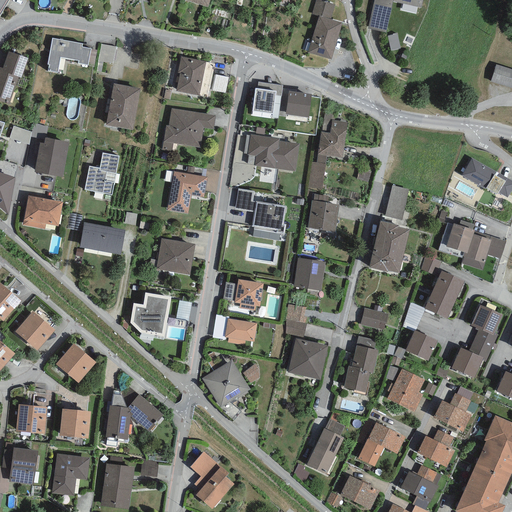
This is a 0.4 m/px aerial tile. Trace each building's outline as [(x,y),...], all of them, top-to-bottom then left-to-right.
[(335,5),(320,0),(315,0),(311,14),(319,16),(330,19),(335,5)] [(422,0),(373,0),(367,28),(386,33),(393,2),(421,8),(422,0)] [(330,19),(319,16),(308,53),(331,60),(342,23),(330,19)] [(397,34),(387,36),(391,51),(400,49),(397,34)] [(82,44),(52,38),(47,64),(49,65),(48,71),(58,72),(60,58),(78,61),(78,64),(88,65),(91,49),(82,47),(82,44)] [(116,47),(101,44),(97,63),(113,65),(116,47)] [(96,50),(91,49),(88,65),(94,66),(96,50)] [(28,59),(8,52),(2,69),(0,67),(0,101),(9,104),(19,77),(21,78),(28,59)] [(214,63),(181,57),(178,73),(179,73),(176,91),(208,97),(214,63)] [(511,69),(495,65),(490,82),(511,89),(511,69)] [(228,77),(215,75),(212,91),(225,93),(228,77)] [(258,82),(257,89),(276,91),(275,96),(281,96),(282,86),(258,82)] [(141,89),(113,84),(106,125),(133,130),(141,89)] [(275,96),(276,91),(257,89),(255,88),(252,111),(273,114),(275,96)] [(311,94),(289,91),(285,115),(308,118),(311,94)] [(213,129),(216,116),(171,108),(168,126),(166,125),(161,152),(171,154),(173,143),(200,148),(204,128),(213,129)] [(347,122),(332,120),(330,133),(321,132),(317,155),(326,156),(342,158),(347,122)] [(31,132),(13,126),(9,138),(29,145),(31,132)] [(295,172),(299,144),(279,141),(280,139),(250,134),(250,136),(247,154),(247,155),(248,155),(256,157),(254,166),(295,172)] [(62,177),(69,142),(45,138),(44,144),(39,143),(34,172),(62,177)] [(119,156),(102,152),(99,168),(89,166),(84,190),(111,195),(114,183),(116,174),(115,174),(119,156)] [(256,157),(248,155),(247,165),(254,166),(256,157)] [(321,190),(326,156),(317,155),(316,163),(311,162),(307,188),(321,190)] [(506,178),(471,158),(462,175),(497,195),(498,193),(506,178)] [(370,171),(358,168),(356,179),(368,182),(370,171)] [(208,177),(174,171),(167,210),(187,214),(191,195),(204,198),(208,177)] [(15,177),(0,172),(0,207),(8,215),(15,177)] [(511,189),(511,181),(506,178),(498,193),(508,198),(511,189)] [(409,189),(392,185),(384,216),(402,220),(409,189)] [(254,191),(238,189),(235,210),(254,212),(255,201),(252,201),(254,191)] [(314,194),(313,201),(327,203),(328,196),(314,194)] [(63,202),(28,195),(22,226),(44,229),(45,224),(58,227),(63,202)] [(455,204),(444,199),(442,205),(453,209),(455,204)] [(286,206),(255,201),(254,212),(252,227),(254,227),(253,229),(280,234),(284,234),(286,225),(283,224),(286,206)] [(313,201),(312,201),(308,228),(335,231),(339,205),(327,203),(313,201)] [(447,213),(441,211),(438,221),(444,223),(447,213)] [(137,214),(126,212),(124,223),(135,225),(137,214)] [(82,215),(69,213),(67,229),(80,231),(82,215)] [(460,220),(459,225),(473,230),(474,225),(460,220)] [(399,226),(380,221),(369,267),(387,272),(388,271),(399,273),(409,230),(398,227),(399,226)] [(125,230),(84,222),(79,248),(121,255),(125,230)] [(459,225),(453,224),(446,247),(464,252),(467,253),(474,231),(474,230),(473,230),(459,225)] [(279,241),(280,234),(253,229),(252,236),(279,241)] [(506,241),(474,231),(467,253),(464,252),(463,257),(461,264),(482,270),(487,255),(500,259),(506,241)] [(195,244),(161,238),(156,270),(190,276),(195,244)] [(325,262),(297,258),(293,287),(321,291),(325,262)] [(442,271),(433,290),(456,300),(464,281),(442,271)] [(263,283),(238,279),(237,284),(225,282),(223,299),(235,301),(234,303),(239,304),(239,308),(255,311),(256,306),(259,307),(263,283)] [(21,302),(0,284),(0,318),(4,322),(21,302)] [(447,319),(456,300),(433,290),(425,309),(447,319)] [(170,297),(144,293),(143,305),(133,303),(130,323),(140,333),(164,337),(170,297)] [(191,303),(179,300),(176,319),(188,321),(191,303)] [(416,331),(425,309),(411,302),(402,327),(414,332),(414,330),(416,331)] [(305,307),(288,304),(285,319),(286,320),(306,323),(307,317),(304,316),(305,307)] [(502,315),(480,305),(470,325),(479,329),(493,335),(494,333),(502,315)] [(387,314),(364,308),(360,324),(383,330),(387,314)] [(55,330),(33,311),(15,332),(37,351),(55,330)] [(229,316),(216,314),(212,338),(224,340),(225,337),(227,319),(228,319),(229,316)] [(228,319),(227,319),(225,337),(228,337),(227,343),(244,345),(245,340),(254,342),(257,324),(228,319)] [(306,323),(286,320),(285,334),(303,338),(306,323)] [(497,334),(494,333),(493,335),(479,329),(474,339),(492,347),(497,334)] [(437,340),(416,331),(414,330),(414,332),(405,351),(428,361),(433,348),(434,349),(437,340)] [(358,336),(356,345),(374,349),(376,340),(358,336)] [(328,346),(295,339),(288,373),(320,380),(328,346)] [(485,363),(492,347),(474,339),(469,351),(483,358),(481,361),(485,363)] [(0,371),(15,354),(0,341),(0,371)] [(96,362),(73,344),(56,364),(78,383),(96,362)] [(374,349),(356,345),(351,367),(348,366),(343,388),(365,393),(370,373),(372,374),(378,350),(374,349)] [(392,355),(395,346),(389,345),(386,353),(392,355)] [(401,358),(405,350),(398,347),(394,355),(401,358)] [(469,351),(460,348),(451,368),(474,378),(481,361),(483,358),(469,351)] [(250,389),(231,360),(202,379),(220,408),(250,389)] [(255,364),(242,373),(250,383),(259,378),(259,370),(255,364)] [(401,370),(389,366),(385,378),(395,382),(401,370)] [(424,380),(401,369),(401,370),(395,382),(386,399),(414,413),(423,395),(418,393),(424,380)] [(511,374),(505,371),(496,392),(511,399),(511,374)] [(436,387),(428,382),(423,391),(432,396),(436,387)] [(460,387),(456,394),(469,400),(473,393),(460,387)] [(120,391),(113,390),(111,406),(109,406),(105,437),(127,440),(130,417),(127,408),(120,391)] [(450,404),(441,401),(433,418),(463,432),(471,415),(465,412),(470,401),(469,400),(456,394),(455,393),(450,404)] [(138,395),(127,408),(130,417),(149,432),(163,415),(138,395)] [(44,434),(47,407),(18,405),(16,432),(44,434)] [(91,412),(62,409),(59,436),(88,439),(91,412)] [(486,441),(474,469),(507,483),(511,472),(511,422),(495,415),(484,440),(486,441)] [(344,427),(329,419),(324,429),(340,436),(344,427)] [(397,454),(405,437),(375,422),(358,459),(374,467),(384,447),(397,454)] [(324,429),(323,428),(306,465),(326,475),(344,438),(340,436),(324,429)] [(453,437),(438,430),(433,440),(425,436),(417,453),(446,468),(455,451),(448,448),(453,437)] [(37,451),(13,448),(13,451),(10,469),(9,482),(33,485),(37,451)] [(10,469),(13,451),(4,450),(2,468),(10,469)] [(212,509),(234,484),(226,477),(229,474),(204,452),(190,467),(200,477),(193,484),(200,490),(195,495),(212,509)] [(87,480),(89,458),(56,454),(52,493),(74,496),(76,479),(87,480)] [(110,456),(109,464),(121,465),(122,458),(110,456)] [(158,462),(142,460),(140,476),(156,477),(158,462)] [(109,464),(106,464),(100,506),(129,510),(134,467),(121,465),(109,464)] [(304,467),(298,464),(294,473),(304,483),(309,473),(303,469),(304,467)] [(441,475),(421,465),(416,475),(409,471),(400,488),(416,496),(429,502),(429,503),(438,486),(436,485),(441,475)] [(498,503),(507,483),(474,469),(455,511),(456,511),(502,511),(505,506),(498,503)] [(380,490),(349,476),(340,495),(370,510),(380,490)] [(342,499),(331,493),(326,502),(337,508),(342,499)] [(429,502),(416,496),(412,505),(414,506),(415,505),(425,510),(429,502)]
